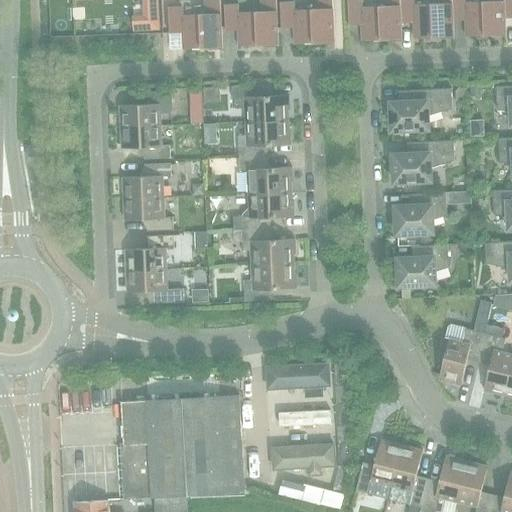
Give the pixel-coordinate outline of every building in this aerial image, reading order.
[(194,50),(223,48),(220,0),(204,0),(205,13),(182,14),(182,6),(168,6),(169,33),(182,32),(183,48),(194,48),(194,50)] [(250,47),(279,46),(276,0),(260,0),(261,10),(238,11),(238,3),(224,4),(225,30),(238,29),(239,46),(250,45),(250,47)] [(306,45),(335,43),(332,0),(317,0),(317,8),(294,9),(294,1),(280,1),(281,27),(294,27),(295,43),(306,43),(306,45)] [(374,42),(383,41),(402,40),(401,22),(400,0),(384,0),(385,5),(362,6),(361,0),(347,0),(349,24),(361,24),(362,40),(373,40),(374,42)] [(400,0),(401,22),(413,22),(414,38),(425,37),(425,39),(454,38),(453,20),(452,0),(436,0),(437,2),(414,4),(413,0),(400,0)] [(506,36),(505,17),(504,0),(488,0),(489,0),(466,1),(465,0),(452,0),(453,20),(465,19),(466,35),(477,35),(477,37),(506,36)] [(246,120),(288,119),(288,109),(290,109),(289,95),(263,96),(262,84),(232,85),(233,98),(235,98),(235,107),(245,107),(246,120)] [(511,112),(511,125),(511,124),(511,84),(496,85),(497,108),(511,112)] [(391,101),(392,130),(429,128),(428,115),(452,108),(451,87),(410,89),(411,101),(391,101)] [(121,126),(161,124),(160,104),(172,103),(172,90),(142,91),(142,103),(120,104),(121,126)] [(239,157),(265,156),(264,144),(291,143),(291,128),(289,128),(288,119),(246,120),(247,143),(238,143),(239,157)] [(161,124),(121,126),(122,147),(144,146),(144,158),(170,157),(170,144),(162,144),(161,124)] [(511,163),(511,136),(498,137),(499,160),(511,163)] [(393,153),(394,182),(431,180),(430,167),(454,160),(453,139),(413,141),(413,153),(393,153)] [(265,156),(239,157),(239,170),(248,170),(249,192),(291,191),(291,181),(293,181),(292,167),(265,168),(265,156)] [(124,198),(164,196),(163,176),(171,176),(171,162),(145,163),(145,175),(123,176),(124,198)] [(508,216),(508,229),(511,228),(511,188),(493,190),(494,213),(508,216)] [(242,229),(268,228),(267,216),(294,215),(294,200),(292,200),(291,191),(249,192),(250,215),(233,216),(234,229),(242,229)] [(395,205),(396,234),(433,232),(433,219),(446,215),(445,192),(415,193),(415,204),(395,205)] [(164,196),(124,198),(124,219),(147,218),(147,231),(173,230),(173,216),(164,216),(164,196)] [(252,264),(294,263),(294,253),(296,253),(295,239),(268,240),(268,228),(242,229),(243,250),(251,250),(252,264)] [(126,270),(166,268),(166,248),(174,248),(173,234),(147,235),(148,247),(126,248),(126,270)] [(510,268),(511,281),(511,280),(511,240),(485,242),(486,262),(510,268)] [(397,257),(399,286),(435,284),(435,271),(449,267),(448,243),(417,245),(418,256),(397,257)] [(294,263),(252,264),(252,279),(244,280),(245,301),(271,300),(270,288),(297,287),(296,272),(295,272),(294,263)] [(166,268),(126,270),(127,291),(150,290),(150,302),(184,301),(184,288),(167,288),(166,268)] [(480,356),(486,332),(466,327),(462,341),(449,338),(440,376),(449,378),(451,381),(461,384),(468,354),(480,356)] [(506,337),(486,332),(480,356),(491,359),(484,389),(494,392),(496,390),(505,392),(511,364),(511,353),(502,351),(506,337)] [(330,362),(270,365),(272,387),(305,385),(306,394),(318,393),(318,384),(331,384),(330,362)] [(335,385),(347,385),(346,363),(334,363),(335,385)] [(188,511),(187,493),(244,491),(240,396),(121,401),(124,443),(121,443),(124,498),(156,496),(156,511),(188,511)] [(337,425),(349,425),(348,402),(336,403),(337,425)] [(327,403),(267,406),(269,427),(302,426),(303,434),(315,434),(315,425),(328,424),(327,403)] [(372,480),(383,483),(392,485),(401,447),(392,445),(391,442),(381,439),(374,469),(362,466),(356,490),(368,493),(372,480)] [(333,442),(273,445),(275,467),(308,465),(309,474),(321,473),(321,464),(334,464),(333,442)] [(339,465),(351,465),(350,442),(338,443),(339,465)] [(401,447),(392,485),(412,490),(409,503),(421,506),(427,482),(415,479),(423,450),(413,447),(410,449),(401,447)] [(457,501),(466,463),(457,460),(455,458),(446,455),(438,485),(427,482),(421,506),(419,511),(435,511),(439,497),(457,501)] [(466,463),(457,501),(477,506),(475,511),(488,511),(492,498),(480,495),(488,466),(478,463),(475,465),(466,463)] [(511,511),(511,471),(503,501),(492,498),(488,511),(511,511)] [(109,511),(109,500),(75,502),(75,511),(109,511)]
